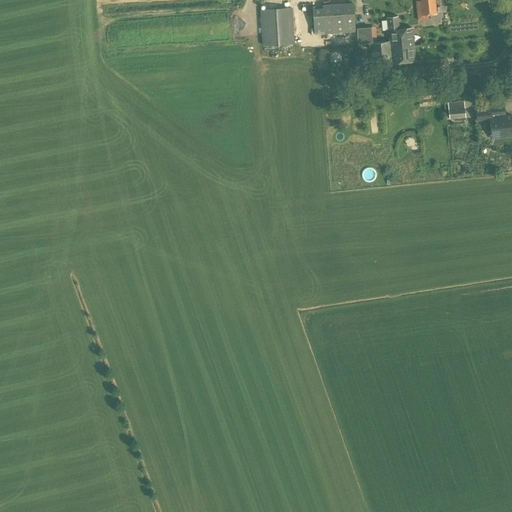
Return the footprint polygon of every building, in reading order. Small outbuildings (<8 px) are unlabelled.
[(428,0),(414,0),(415,14),(429,13),(428,0)] [(264,9),(267,49),(327,44),(324,4),(264,9)] [(400,28),(399,15),(386,17),(392,63),(416,60),(413,27),(400,28)] [(377,26),(358,27),(358,41),(378,41),(377,26)] [(418,99),(445,97),(444,80),(417,82),(418,99)] [(449,119),(466,117),(464,101),(448,102),(449,119)] [(511,115),(505,116),(504,105),(489,106),(489,108),(475,110),(477,121),(490,120),(492,135),(505,134),(505,137),(511,136),(511,115)]
